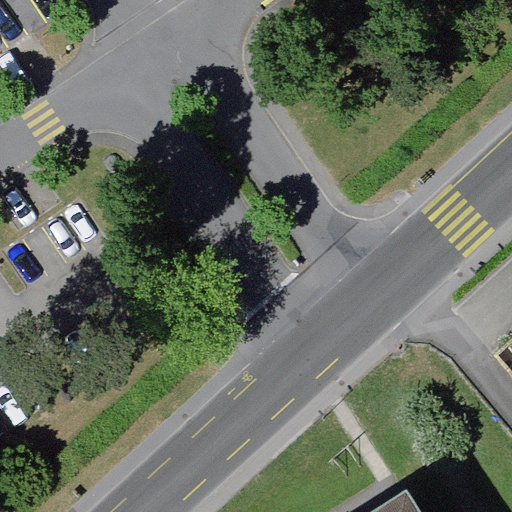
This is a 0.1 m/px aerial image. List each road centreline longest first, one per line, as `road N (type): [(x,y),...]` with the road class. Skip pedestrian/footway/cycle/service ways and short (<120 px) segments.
road 1 (residential): [(373,300),(182,25),(107,76),(316,352)]
road 2 (tertiary): [(142,511),(316,352)]
road 3 (tertiary): [(373,300),(511,172)]
